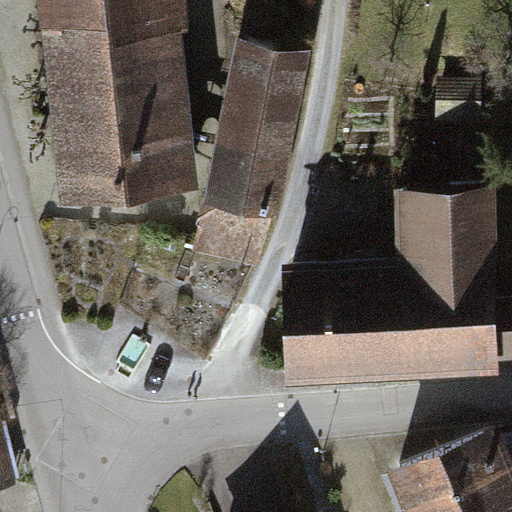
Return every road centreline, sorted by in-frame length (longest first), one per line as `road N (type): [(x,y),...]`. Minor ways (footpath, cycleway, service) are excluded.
road 1 (residential): [(212,436),(298,209),(341,0)]
road 2 (residential): [(212,436),(511,396)]
road 3 (residential): [(68,466),(0,220)]
road 4 (residential): [(68,466),(212,436)]
